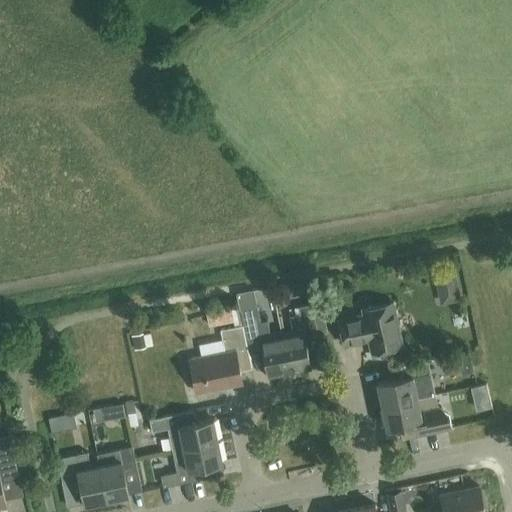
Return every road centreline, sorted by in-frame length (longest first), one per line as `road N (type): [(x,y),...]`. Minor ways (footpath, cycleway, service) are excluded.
road 1 (residential): [(371,472),(350,387),(277,388),(246,410),(260,497)]
road 2 (residential): [(511,465),(505,443),(371,472)]
